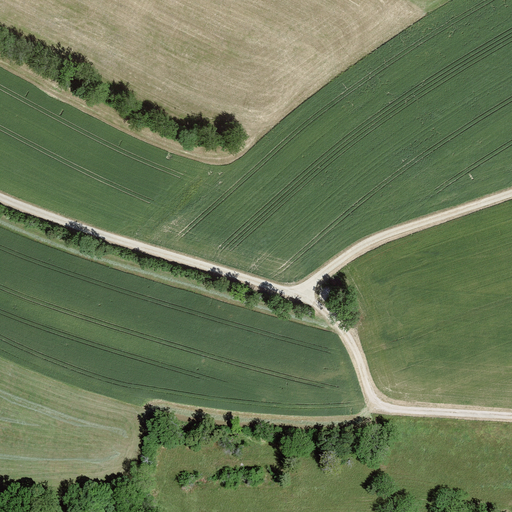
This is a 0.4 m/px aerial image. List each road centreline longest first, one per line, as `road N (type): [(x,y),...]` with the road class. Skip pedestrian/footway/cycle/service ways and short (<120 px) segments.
road 1 (track): [(299,295),(0,197)]
road 2 (track): [(299,295),(347,336),(375,407),(511,417)]
road 3 (track): [(511,193),(372,240),(299,295)]
